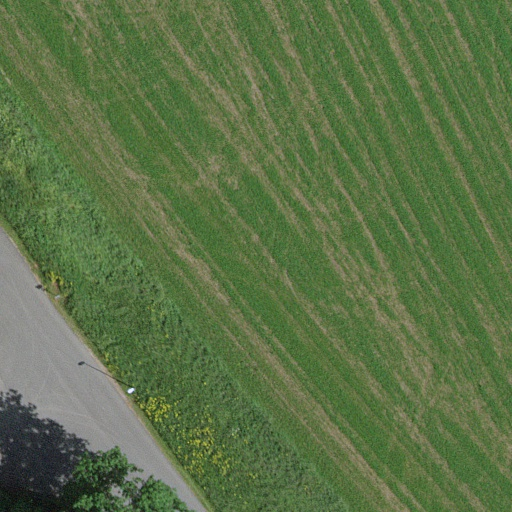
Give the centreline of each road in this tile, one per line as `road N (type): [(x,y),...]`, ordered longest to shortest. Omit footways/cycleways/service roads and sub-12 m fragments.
road 1 (unclassified): [(84,403),(0,281)]
road 2 (unclassified): [(167,511),(84,403)]
